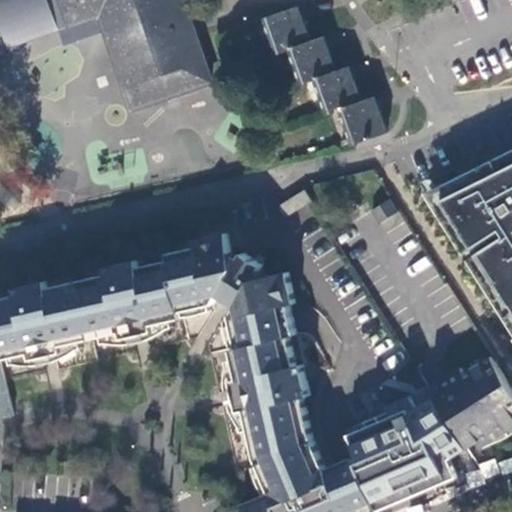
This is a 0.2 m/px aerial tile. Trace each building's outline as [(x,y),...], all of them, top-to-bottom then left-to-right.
[(57,0),(0,0),(0,22),(9,49),(68,28),(57,0)] [(217,85),(186,0),(57,0),(68,28),(69,31),(99,20),(132,114),(217,85)] [(292,48),(313,40),(301,7),(266,18),(278,52),(292,48)] [(326,35),(313,40),(292,48),(304,82),(316,78),(339,70),(326,35)] [(342,108),(365,100),(352,66),(339,70),(316,78),(329,112),(342,108)] [(377,96),(365,100),(342,108),(355,144),(390,132),(377,96)] [(484,257),(511,297),(511,172),(451,204),(481,250),(507,233),(511,240),(484,257)] [(286,217),(310,203),(303,193),(279,207),(286,217)] [(382,221),(400,210),(392,198),(374,209),(382,221)] [(17,295),(0,298),(0,359),(0,361),(30,353),(32,360),(39,358),(63,353),(63,347),(119,334),(123,339),(139,335),(154,331),(153,326),(181,319),(180,312),(213,305),(216,301),(225,307),(233,313),(231,318),(238,349),(232,351),(238,380),(232,381),(240,412),(246,411),(257,458),(272,493),(243,505),(243,507),(244,511),(375,511),(380,510),(363,472),(356,457),(339,464),(327,468),(315,442),(304,398),(310,396),(304,365),(297,366),(290,336),(296,334),(293,320),(290,304),(296,303),(289,272),(263,277),(265,267),(244,253),(233,258),(227,234),(197,241),(198,247),(168,254),(169,260),(139,267),(138,261),(105,269),(106,274),(47,288),(46,282),(16,289),(17,295)] [(505,432),(511,427),(511,387),(495,361),(492,356),(465,371),(462,366),(431,386),(460,432),(470,448),(481,439),(483,441),(505,432)] [(0,419),(15,417),(6,381),(0,361),(0,359),(0,419)] [(441,417),(430,394),(400,409),(396,401),(373,412),(387,442),(441,417)] [(370,472),(363,472),(380,510),(482,466),(470,448),(460,432),(370,472)]
